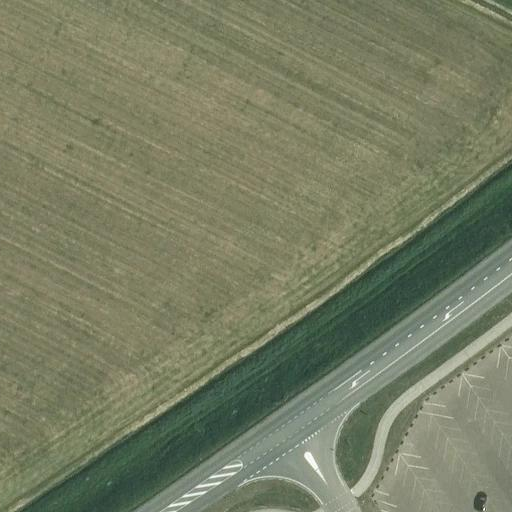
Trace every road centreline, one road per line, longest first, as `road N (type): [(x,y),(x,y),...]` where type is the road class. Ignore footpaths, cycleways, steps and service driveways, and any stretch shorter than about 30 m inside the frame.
road 1 (primary): [(283,433),(511,266)]
road 2 (primary): [(164,511),(283,433)]
